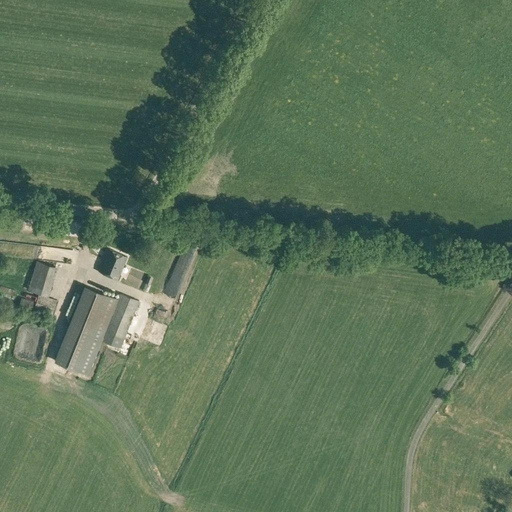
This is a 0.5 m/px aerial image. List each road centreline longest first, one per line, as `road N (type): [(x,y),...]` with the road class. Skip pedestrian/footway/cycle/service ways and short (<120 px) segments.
road 1 (unclassified): [(511,263),(134,218)]
road 2 (unclassified): [(134,218),(258,0)]
road 3 (unclassified): [(134,218),(0,201)]
